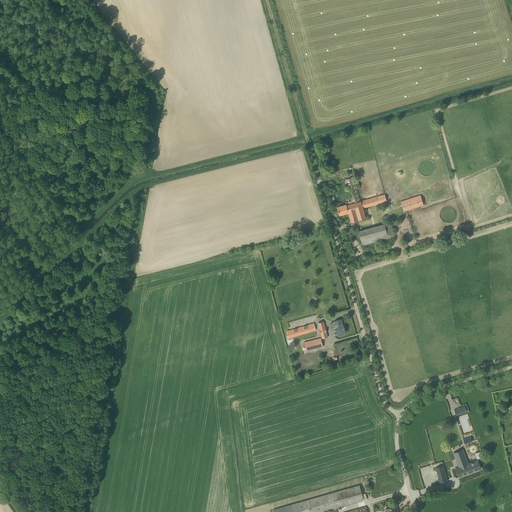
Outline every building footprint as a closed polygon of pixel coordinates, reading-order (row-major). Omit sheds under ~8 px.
[(360,201),(353,177),(346,179),(352,200),(345,202),(346,204),(337,207),(339,215),(348,213),(351,222),(366,218),(363,208),(386,202),(384,194),(360,201)] [(403,211),(423,205),(420,195),(400,201),(403,211)] [(402,228),(411,224),(407,217),(399,221),(402,228)] [(362,246),(394,237),(390,222),(358,231),(362,246)] [(237,270),(207,278),(209,284),(239,276),(237,270)] [(326,276),(317,278),(326,310),(335,307),(326,276)] [(217,320),(219,327),(233,323),(232,316),(217,320)] [(342,326),(340,320),(334,322),(336,328),(336,331),(334,331),(335,335),(338,334),(338,335),(343,334),(342,333),(345,332),(344,326),(342,326)] [(322,338),(327,337),(323,322),(318,323),(322,338)] [(289,338),(315,330),(313,324),(287,332),(289,338)] [(161,336),(163,344),(176,340),(174,332),(161,336)] [(142,342),(145,349),(159,345),(156,337),(142,342)] [(306,351),(323,347),(320,339),(304,343),(306,351)] [(465,405),(454,410),(456,416),(467,411),(465,405)] [(431,449),(432,454),(428,455),(430,463),(441,460),(438,447),(431,449)] [(467,464),(462,450),(454,453),(459,467),(455,469),(458,477),(481,468),(478,460),(467,464)] [(443,466),(436,468),(440,483),(447,481),(443,466)] [(272,511),(323,511),(331,510),(331,511),(366,511),(365,508),(350,511),(336,511),(335,508),(364,500),(361,491),(359,486),(291,505),(284,507),(272,510),(272,511)]
